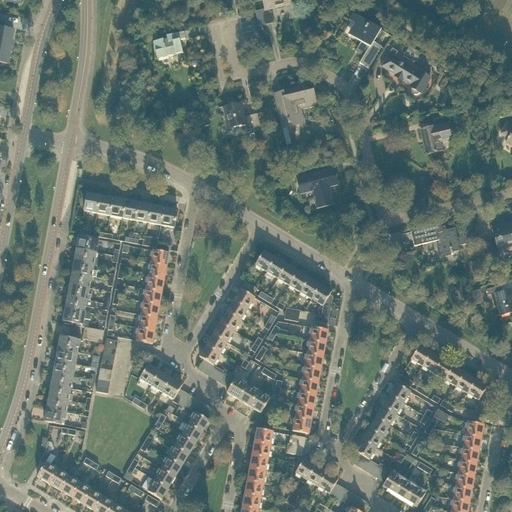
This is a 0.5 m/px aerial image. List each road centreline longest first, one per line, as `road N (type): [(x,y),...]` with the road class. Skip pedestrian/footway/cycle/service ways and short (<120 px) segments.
road 1 (secondary): [(0,452),(32,350),(70,143)]
road 2 (residential): [(386,225),(347,88),(306,64),(240,73),(235,54)]
road 3 (residential): [(338,454),(321,427),(352,279)]
road 4 (residential): [(168,356),(198,185)]
road 5 (residential): [(168,356),(190,345),(260,224)]
road 6 (residential): [(338,454),(417,319)]
road 7 (secondary): [(70,143),(87,0)]
road 8 (residential): [(479,511),(507,375)]
road 9 (secondary): [(59,0),(23,134)]
road 10 (residential): [(198,185),(141,159),(70,143)]
road 11 (residential): [(511,196),(386,225)]
road 12 (secondary): [(23,134),(0,257)]
